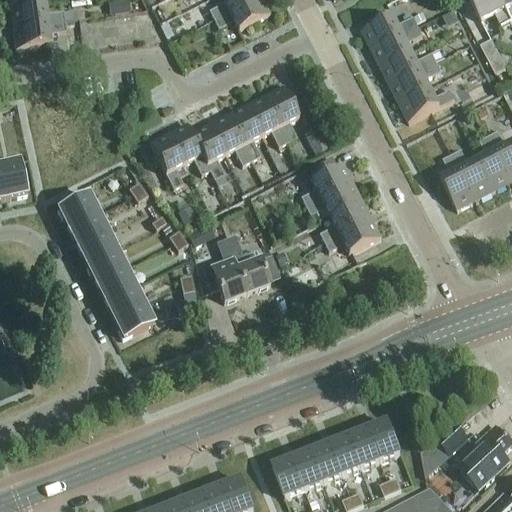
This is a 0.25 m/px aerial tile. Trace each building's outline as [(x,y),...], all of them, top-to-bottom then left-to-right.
[(8,0),(10,14),(45,9),(43,0),(8,0)] [(209,16),(213,25),(260,1),(259,0),(219,0),(224,8),(209,16)] [(511,26),(498,0),(467,0),(481,27),(496,19),(502,31),(511,26)] [(511,0),(498,0),(511,26),(511,25),(511,0)] [(260,1),(213,25),(218,34),(233,26),(238,36),(269,20),(260,1)] [(127,4),(110,7),(111,18),(129,16),(127,4)] [(10,14),(13,34),(65,27),(63,16),(46,19),(45,9),(10,14)] [(361,37),(371,55),(417,32),(413,22),(397,30),(393,21),(361,37)] [(65,27),(13,34),(16,55),(51,50),(49,39),(66,37),(65,27)] [(371,55),(380,73),(411,57),(407,48),(422,41),(417,32),(371,55)] [(480,51),(494,79),(506,73),(491,45),(480,51)] [(380,73),(389,91),(436,68),(431,58),(416,66),(411,57),(380,73)] [(389,91),(399,110),(430,94),(425,85),(441,77),(436,68),(389,91)] [(282,92),(263,102),(287,148),(296,144),(288,128),(298,124),(282,92)] [(430,94),(399,110),(408,128),(455,105),(450,95),(434,103),(430,94)] [(263,102),(245,111),(261,142),(270,138),(278,153),(287,148),(263,102)] [(245,111),(227,120),(251,167),(260,162),(252,147),(261,142),(245,111)] [(483,112),(476,115),(480,123),(487,120),(483,112)] [(227,120),(209,130),(225,161),(234,156),(242,171),(251,167),(227,120)] [(186,130),(168,139),(184,170),(193,166),(201,181),(209,177),(214,186),(215,185),(186,130)] [(187,130),(186,130),(215,185),(224,181),(216,165),(225,161),(209,130),(191,139),(187,130)] [(304,138),(315,160),(327,154),(316,132),(304,138)] [(497,137),(488,141),(511,188),(511,187),(511,148),(504,152),(497,137)] [(184,170),(168,139),(149,149),(173,195),(183,190),(175,175),(184,170)] [(486,161),(477,166),(493,197),(511,188),(488,141),(478,146),(486,161)] [(460,155),(451,160),(475,206),(493,197),(477,166),(468,171),(460,155)] [(475,206),(451,160),(442,165),(450,180),(440,185),(456,216),(475,206)] [(18,167),(0,171),(0,182),(5,205),(26,201),(18,167)] [(300,203),(305,212),(351,188),(342,170),(311,186),(315,195),(300,203)] [(325,213),(329,222),(361,206),(351,188),(305,212),(309,221),(325,213)] [(138,189),(128,195),(133,202),(143,196),(138,189)] [(143,196),(133,202),(137,209),(147,202),(143,196)] [(88,200),(58,216),(67,235),(98,219),(88,200)] [(319,239),(323,248),(370,224),(361,206),(329,222),(334,231),(319,239)] [(189,213),(178,218),(184,229),(194,224),(189,213)] [(98,219),(67,235),(76,253),(107,238),(98,219)] [(161,223),(151,230),(155,236),(165,230),(161,223)] [(370,224),(323,248),(328,257),(343,250),(348,259),(379,243),(370,224)] [(193,253),(214,242),(209,231),(187,242),(193,253)] [(178,237),(168,244),(173,251),(182,244),(178,237)] [(107,238),(76,253),(85,271),(116,256),(107,238)] [(218,248),(222,260),(239,253),(234,242),(218,248)] [(182,244),(173,251),(177,258),(187,251),(182,244)] [(239,253),(222,260),(225,267),(203,276),(210,298),(219,295),(223,308),(247,299),(234,264),(242,261),(239,253)] [(116,256),(85,271),(95,290),(125,274),(116,256)] [(245,260),(242,261),(234,264),(247,299),(269,290),(260,266),(256,256),(246,260),(245,260)] [(287,267),(283,257),(275,260),(279,270),(287,267)] [(125,274),(95,290),(104,308),(134,292),(125,274)] [(191,281),(179,284),(181,292),(192,290),(191,281)] [(192,290),(181,292),(182,300),(194,298),(192,290)] [(134,292),(104,308),(113,326),(144,311),(134,292)] [(144,311),(113,326),(122,345),(153,330),(144,311)] [(400,461),(387,427),(367,435),(380,468),(400,461)] [(436,446),(450,461),(468,445),(454,430),(436,446)] [(499,463),(511,451),(511,449),(495,431),(458,465),(464,472),(460,476),(478,497),(506,471),(499,463)] [(380,468),(367,435),(348,442),(361,476),(380,468)] [(361,476),(348,442),(329,450),(342,483),(361,476)] [(342,483),(329,450),(310,457),(323,491),(342,483)] [(323,491),(310,457),(291,464),(304,498),(323,491)] [(304,498),(291,464),(271,472),(284,506),(304,498)] [(251,511),(241,484),(221,492),(228,511),(251,511)] [(401,496),(396,484),(388,488),(392,499),(401,496)] [(392,499),(388,488),(379,491),(384,502),(392,499)] [(228,511),(221,492),(202,499),(206,511),(228,511)] [(429,493),(401,508),(402,511),(431,511),(440,504),(429,493)] [(206,511),(202,499),(183,507),(185,511),(206,511)] [(360,511),(363,511),(358,500),(350,503),(353,511),(360,511)] [(353,511),(350,503),(342,507),(343,511),(353,511)] [(503,511),(511,511),(511,503),(510,505),(503,511)]
